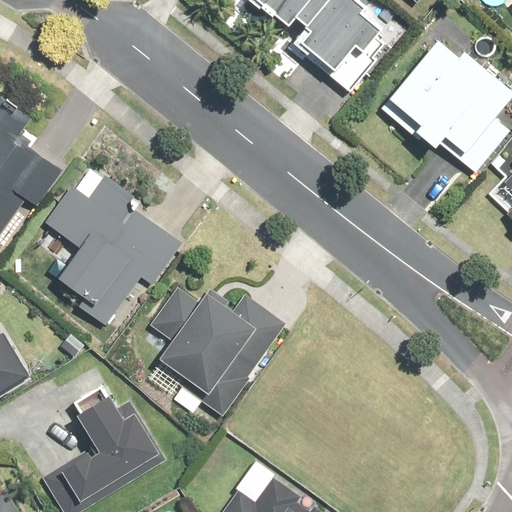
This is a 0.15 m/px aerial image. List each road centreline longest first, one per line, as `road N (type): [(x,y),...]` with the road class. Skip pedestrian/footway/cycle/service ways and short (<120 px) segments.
road 1 (tertiary): [(379,253),(108,28),(63,0)]
road 2 (tertiary): [(511,392),(379,253)]
road 3 (tertiary): [(379,253),(511,332)]
